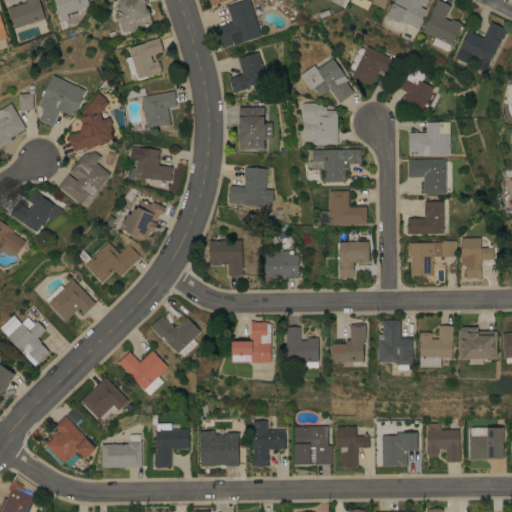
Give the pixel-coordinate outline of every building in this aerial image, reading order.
[(40,0),(46,19),(15,29),(10,10),(8,11),(8,8),(10,8),(10,7),(16,5),(16,6),(26,3),(25,0),(40,0)] [(88,0),(90,6),(68,13),(70,20),(63,22),(61,16),(59,16),(54,0),(88,0)] [(147,0),(149,5),(146,5),(147,9),(149,9),(151,17),(153,23),(137,28),(136,31),(131,32),(129,31),(123,33),(120,22),(118,22),(116,15),(119,14),(118,11),(120,10),(118,4),(119,3),(118,1),(119,1),(118,0),(147,0)] [(242,0),(249,0),(250,3),(251,2),(261,36),(235,45),(234,41),(232,41),(233,45),(222,48),(216,27),(228,23),(223,8),(227,6),(227,5),(239,1),(242,0)] [(387,0),(383,8),(373,3),(371,3),(368,10),(351,1),(351,0),(387,0)] [(427,0),(426,4),(425,3),(422,8),(426,10),(417,29),(400,21),(400,23),(387,16),(395,0),(427,0)] [(438,0),(451,6),(445,18),(451,21),(452,19),(455,21),(455,20),(459,22),(459,23),(462,24),(451,46),(451,45),(448,51),(432,44),(435,38),(423,32),(432,12),(437,2),(435,2),(435,0),(438,0)] [(0,12),(8,38),(0,40),(0,12)] [(506,29),(485,72),(455,58),(460,48),(458,46),(464,34),(466,35),(468,31),(483,38),(491,22),(506,29)] [(135,74),(132,75),(126,58),(132,57),(129,48),(145,43),(145,42),(159,38),(164,52),(151,56),(153,62),(158,61),(159,63),(160,62),(162,69),(161,70),(162,72),(148,76),(148,78),(140,81),(137,79),(135,74)] [(401,63),(393,79),(379,72),(371,88),(360,83),(361,81),(351,76),(357,65),(352,62),(358,49),(364,52),(367,46),(401,63)] [(258,52),(263,67),(268,65),(270,71),(265,72),(269,86),(252,92),(250,87),(233,93),(232,89),(233,89),(231,82),(230,83),(229,79),(243,75),(238,58),(258,52)] [(345,75),(344,75),(348,80),(346,82),(354,93),(340,103),(329,88),(318,96),(316,93),(317,92),(314,87),(311,90),(300,75),(314,65),(318,70),(333,59),(345,75)] [(407,92),(394,86),(402,71),(405,72),(408,65),(425,74),(421,82),(433,88),(420,115),(400,105),(407,92)] [(86,90),(81,100),(82,100),(78,110),(75,109),(71,116),(60,111),(53,126),(40,120),(41,119),(39,118),(43,110),(41,109),(42,107),(38,105),(52,75),(86,90)] [(144,88),(145,95),(123,99),(121,92),(144,88)] [(19,111),(19,94),(30,93),(29,89),(34,89),(34,94),(33,94),(34,110),(19,111)] [(174,91),(177,106),(168,108),(171,124),(149,128),(149,127),(147,127),(141,97),(174,91)] [(99,145),(98,144),(86,150),(85,148),(83,149),(83,147),(78,150),(77,149),(73,151),(66,137),(71,135),(71,134),(80,130),(80,128),(80,127),(81,126),(81,125),(78,118),(81,117),(79,113),(97,92),(104,99),(108,102),(99,113),(102,119),(108,116),(111,124),(109,125),(111,130),(109,131),(112,137),(107,139),(108,141),(99,145)] [(24,128),(9,138),(11,140),(0,147),(0,108),(9,103),(24,128)] [(338,144),(314,144),(314,142),(306,142),(305,123),(304,123),(303,103),(317,103),(317,105),(323,105),(323,106),(327,106),(327,110),(337,110),(338,144)] [(264,107),(264,123),(272,123),(272,140),(264,140),(264,147),(265,147),(265,149),(242,149),(242,142),(240,142),(240,141),(239,141),(238,125),(239,125),(239,108),(264,107)] [(450,155),(430,155),(424,155),(424,151),(409,152),(409,133),(426,133),(426,122),(450,122),(450,155)] [(131,147),(139,147),(139,148),(158,149),(159,149),(158,166),(173,167),(172,172),(171,176),(172,176),(171,181),(135,177),(137,160),(130,159),(131,147)] [(343,150),(343,149),(346,149),(346,150),(360,150),(360,151),(361,151),(361,162),(361,164),(359,164),(359,163),(346,164),(346,162),(345,162),(345,173),(345,181),(345,183),(343,183),(343,182),(324,182),(324,170),(312,170),(312,161),(313,161),(313,150),(343,150)] [(97,163),(111,174),(93,197),(90,194),(82,204),(59,186),(69,174),(77,181),(79,179),(70,172),(84,154),(95,152),(102,157),(97,163)] [(446,160),(446,193),(424,194),(423,177),(408,177),(408,160),(446,160)] [(266,183),(271,183),(270,207),(245,205),(245,200),(243,200),(242,203),(231,203),(229,203),(230,196),(228,196),(228,188),(230,188),(230,186),(244,187),(246,167),(267,169),(266,183)] [(131,203),(123,198),(130,187),(138,190),(131,203)] [(38,192),(37,193),(64,210),(52,221),(49,218),(45,226),(42,224),(37,232),(24,222),(24,223),(10,214),(18,202),(29,209),(33,204),(28,200),(30,198),(29,198),(33,192),(33,193),(35,190),(38,192)] [(329,224),(329,223),(320,223),(320,211),(329,211),(329,191),(349,191),(350,206),(366,206),(366,224),(329,224)] [(166,208),(162,215),(160,214),(156,223),(158,224),(154,232),(152,231),(149,237),(150,237),(147,243),(126,232),(126,231),(120,228),(124,218),(125,219),(128,213),(131,215),(134,208),(136,209),(141,199),(151,204),(152,201),(166,208)] [(444,233),(407,234),(407,218),(424,218),(424,202),(443,201),(444,233)] [(0,220),(14,230),(13,232),(26,241),(16,255),(9,256),(1,250),(0,251),(0,220)] [(264,274),(266,274),(266,255),(266,251),(277,251),(271,238),(276,236),(283,251),(298,250),(299,277),(264,277),(264,274)] [(488,238),(488,247),(493,247),(493,248),(493,259),(482,260),(482,265),(481,265),(481,280),(479,280),(479,278),(470,278),(466,278),(464,278),(464,276),(466,276),(466,263),(470,263),(470,259),(461,259),(461,238),(488,238)] [(242,273),(244,273),(244,275),(228,275),(228,261),(222,262),(222,264),(210,264),(209,240),(241,239),(242,273)] [(369,241),(369,260),(371,260),(371,262),(353,263),(354,278),(348,278),(348,277),(345,277),(345,278),(340,278),(339,263),(339,259),(338,259),(338,256),(339,256),(339,254),(338,254),(338,248),(338,243),(339,243),(339,242),(369,241)] [(456,256),(442,256),(442,241),(456,241),(456,256)] [(120,276),(115,270),(102,282),(85,264),(86,263),(77,254),(82,249),(91,258),(108,242),(119,253),(129,244),(141,256),(120,276)] [(442,243),(442,256),(432,256),(432,276),(414,276),(414,277),(411,277),(411,273),(411,267),(411,256),(409,256),(408,256),(408,253),(408,245),(408,243),(442,243)] [(96,303),(85,313),(80,307),(66,321),(48,303),(49,302),(46,298),(61,284),(63,287),(72,279),(96,303)] [(201,331),(194,338),(194,339),(198,343),(184,357),(179,352),(178,353),(165,339),(164,340),(151,327),(162,316),(173,328),(176,325),(178,327),(180,326),(179,325),(180,323),(181,324),(186,319),(185,318),(187,317),(201,331)] [(27,317),(34,324),(37,321),(45,329),(43,332),(38,338),(42,342),(41,343),(49,351),(36,365),(8,337),(27,317)] [(401,320),(401,338),(413,338),(413,365),(410,365),(410,371),(399,371),(399,365),(397,365),(397,361),(379,362),(379,334),(383,334),(383,320),(401,320)] [(271,363),(233,363),(232,341),(250,341),(250,335),(251,335),(251,321),(254,321),(254,322),(255,322),(263,322),(267,322),(267,324),(271,324),(271,363)] [(366,340),(364,340),(364,342),(364,362),(363,362),(363,367),(343,368),(343,362),(333,362),(333,343),(335,343),(341,343),(347,343),(347,341),(350,341),(350,324),(354,324),(361,324),(366,324),(366,340)] [(453,326),(453,340),(452,340),(452,358),(441,358),(441,367),(420,367),(421,341),(420,341),(420,333),(422,333),(422,332),(430,332),(430,333),(432,333),(432,339),(439,339),(439,326),(453,326)] [(301,341),(307,340),(307,338),(310,338),(315,337),(315,338),(318,338),(319,362),(287,363),(286,341),(286,327),(301,327),(301,341)] [(469,327),(469,328),(470,328),(470,327),(478,327),(478,331),(497,331),(497,358),(494,358),(494,359),(462,360),(462,359),(460,359),(460,355),(459,355),(459,330),(462,327),(469,327)] [(511,362),(507,363),(506,358),(505,359),(502,334),(511,332),(511,362)] [(130,351),(140,362),(153,350),(169,366),(159,376),(164,381),(150,395),(119,362),(130,351)] [(0,362),(14,372),(14,373),(15,374),(8,386),(4,391),(0,396),(0,362)] [(105,377),(128,401),(119,410),(114,405),(99,419),(82,401),(105,377)] [(96,448),(86,458),(78,450),(64,463),(61,466),(45,449),(48,447),(46,445),(60,432),(54,426),(65,415),(96,448)] [(154,453),(156,453),(156,432),(152,432),(152,415),(157,415),(157,424),(171,424),(171,429),(189,429),(189,449),(171,449),(171,466),(167,466),(167,467),(159,467),(159,466),(154,466),(154,453)] [(267,420),(267,430),(285,430),(285,446),(286,446),(286,449),(269,449),(269,466),(264,466),(258,467),(258,466),(252,466),(252,464),(253,464),(253,453),(253,447),(253,420),(267,420)] [(459,447),(460,447),(460,461),(445,462),(445,450),(446,450),(446,448),(438,449),(438,454),(436,454),(436,456),(429,456),(429,454),(426,454),(426,447),(427,447),(427,423),(440,423),(441,430),(459,429),(459,447)] [(328,426),(328,445),(331,445),(332,464),(315,464),(315,449),(311,449),(311,464),(295,464),(295,426),(328,426)] [(337,427),(356,426),(356,436),(369,435),(369,447),(358,447),(358,448),(358,466),(354,466),(354,468),(347,468),(347,466),(338,466),(338,464),(341,464),(341,448),(337,448),(337,427)] [(469,435),(471,435),(471,428),(502,427),(503,458),(470,459),(469,435)] [(382,435),(395,435),(395,433),(418,432),(418,450),(406,451),(406,453),(407,453),(407,466),(402,467),(402,466),(382,466),(382,435)] [(102,467),(102,444),(128,444),(128,441),(129,441),(129,435),(140,434),(140,441),(141,441),(142,467),(102,467)] [(200,445),(211,445),(210,437),(228,436),(228,442),(239,442),(239,462),(240,462),(240,465),(224,465),(224,464),(209,465),(209,466),(201,466),(200,445)] [(31,511),(0,511),(0,506),(4,497),(7,499),(14,481),(23,485),(22,487),(40,495),(37,503),(35,503),(31,511)]
